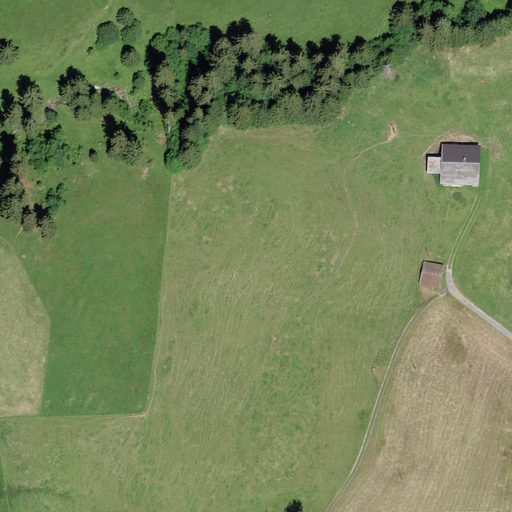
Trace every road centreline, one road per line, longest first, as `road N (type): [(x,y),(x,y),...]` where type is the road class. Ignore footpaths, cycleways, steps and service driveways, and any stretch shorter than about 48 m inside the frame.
road 1 (track): [(453,286),(407,327),(352,473),(326,511)]
road 2 (track): [(511,333),(460,297),(448,279),(453,249),(477,205)]
